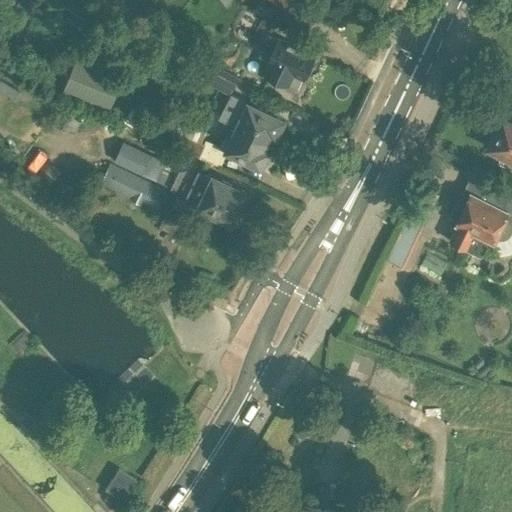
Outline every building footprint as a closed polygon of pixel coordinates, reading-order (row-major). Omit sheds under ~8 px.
[(19,0),(18,5),(45,14),(48,3),(38,0),(19,0)] [(284,0),(257,0),(280,16),(289,3),(284,0)] [(278,40),(269,35),(260,54),(269,58),(262,72),(289,84),(294,73),(303,77),(314,55),(279,38),(278,40)] [(122,74),(77,55),(64,90),(109,108),(122,74)] [(213,60),(207,67),(220,78),(226,70),(213,60)] [(275,135),(282,120),(231,95),(219,118),(231,125),(231,123),(267,141),(271,134),(275,135)] [(85,117),(88,109),(69,103),(66,111),(85,117)] [(154,111),(145,132),(198,156),(198,157),(220,167),(226,154),(218,144),(206,139),(207,135),(154,111)] [(511,121),(501,116),(487,147),(501,153),(498,160),(511,166),(511,121)] [(231,123),(231,125),(226,135),(231,137),(225,150),(259,166),(267,150),(264,149),(267,141),(231,123)] [(123,140),(118,152),(146,164),(151,154),(123,140)] [(146,164),(118,152),(114,160),(142,174),(146,164)] [(160,170),(182,180),(186,171),(164,162),(160,170)] [(111,163),(101,183),(102,184),(155,209),(165,189),(111,163)] [(182,180),(160,170),(155,180),(178,190),(182,180)] [(191,184),(239,207),(246,191),(212,175),(211,177),(198,171),(191,184)] [(102,184),(101,183),(94,179),(71,210),(87,222),(111,190),(102,184)] [(239,207),(191,184),(184,199),(197,205),(196,207),(231,223),(239,207)] [(511,217),(511,192),(493,184),(488,196),(481,193),(476,196),(470,193),(464,207),(460,205),(456,206),(453,208),(451,212),(451,216),(453,219),(457,221),(456,224),(457,224),(449,241),(478,254),(486,238),(493,241),(496,236),(500,237),(505,236),(508,234),(511,225),(511,224),(511,221),(509,218),(510,217),(511,217)] [(135,245),(132,253),(142,256),(145,249),(135,245)] [(34,420),(28,413),(21,420),(27,426),(34,420)] [(123,499),(136,479),(119,467),(105,488),(112,493),(108,500),(122,508),(126,501),(123,499)] [(307,511),(309,506),(281,500),(278,511),(307,511)]
